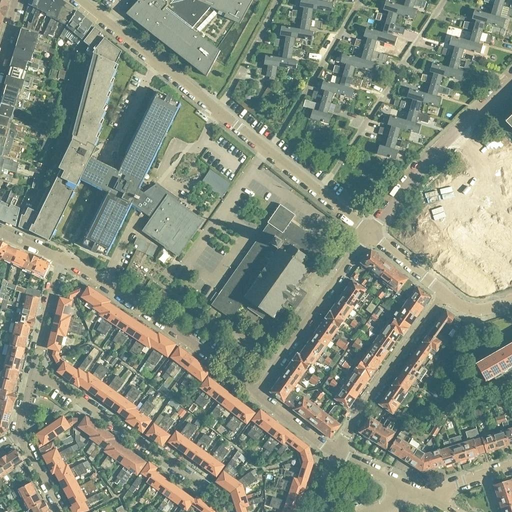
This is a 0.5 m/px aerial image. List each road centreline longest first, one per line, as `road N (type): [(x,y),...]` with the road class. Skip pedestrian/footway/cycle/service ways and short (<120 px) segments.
road 1 (residential): [(226,511),(223,502),(90,406),(31,375)]
road 2 (residential): [(256,392),(60,257)]
road 3 (residential): [(320,192),(443,0)]
road 4 (residential): [(369,233),(435,153),(511,79)]
road 5 (residential): [(256,392),(369,233)]
road 6 (residential): [(334,452),(445,294)]
road 7 (residential): [(269,151),(357,0)]
road 8 (residential): [(216,110),(278,0)]
road 9 (residential): [(31,375),(60,257)]
